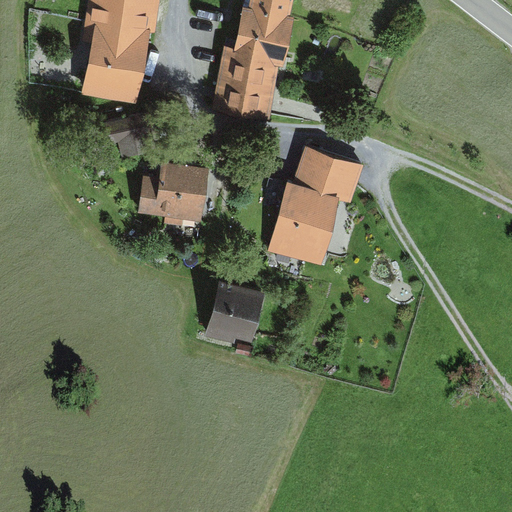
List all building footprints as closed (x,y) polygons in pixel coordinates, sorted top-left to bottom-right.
[(156,0),(89,0),(73,90),(138,101),(156,0)] [(297,0),(246,0),(238,48),(225,46),(217,96),(271,105),(278,62),(287,64),(297,0)] [(149,117),(102,128),(106,145),(116,142),(120,157),(157,148),(149,117)] [(363,167),(301,147),(292,182),(285,181),(270,250),(324,264),(336,200),(350,205),(363,167)] [(161,178),(142,175),(136,213),(199,222),(207,169),(164,163),(161,178)] [(263,295),(218,283),(205,336),(233,343),(235,335),(252,339),(263,295)]
